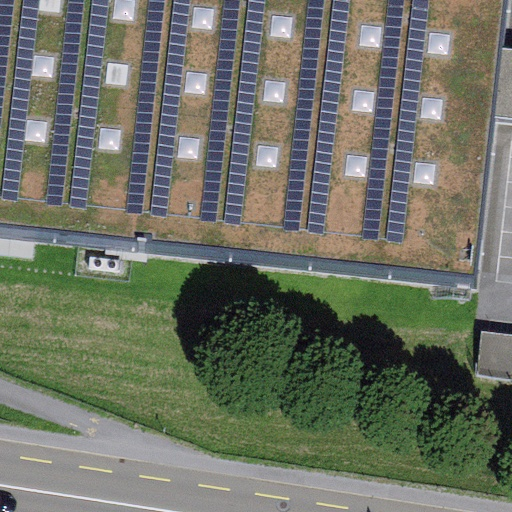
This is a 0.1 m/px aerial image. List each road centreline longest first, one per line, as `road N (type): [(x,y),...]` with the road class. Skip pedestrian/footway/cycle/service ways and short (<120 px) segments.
road 1 (track): [(0,393),(174,461),(221,511)]
road 2 (secondary): [(0,488),(163,511)]
